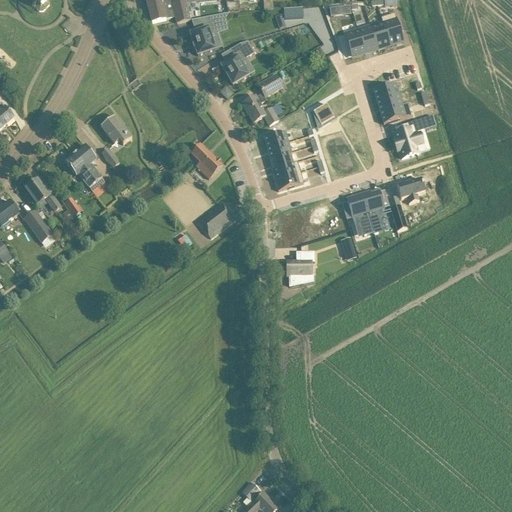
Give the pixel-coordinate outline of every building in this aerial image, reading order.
[(33,6),(39,13),(43,13),(49,7),(49,3),(46,0),(35,0),(33,3),(33,6)] [(145,0),(152,25),(175,19),(177,25),(191,22),(185,0),(172,4),(170,0),(145,0)] [(262,0),(264,12),(274,11),(272,0),(262,0)] [(226,5),(229,14),(240,13),(239,3),(226,5)] [(194,35),(190,36),(193,44),(192,44),(194,50),(195,49),(198,58),(215,52),(215,51),(210,36),(217,34),(226,31),(224,22),(223,16),(201,20),(202,23),(205,31),(196,34),(194,35)] [(286,28),(282,16),(275,18),(279,31),(286,28)] [(396,20),(383,24),(389,46),(390,48),(403,44),(396,20)] [(383,24),(370,28),(377,50),(389,46),(383,24)] [(370,28),(358,32),(365,54),(377,50),(370,28)] [(358,32),(345,36),(352,58),(365,54),(358,32)] [(234,60),(221,68),(233,87),(249,78),(240,64),(255,55),(248,43),(240,45),(230,52),(234,60)] [(243,106),(254,125),(264,119),(269,128),(278,123),(271,110),(265,114),(260,106),(268,102),(266,99),(282,90),(275,77),(259,86),(264,94),(254,100),(254,99),(243,106)] [(396,86),(375,92),(379,103),(400,97),(396,86)] [(231,96),(225,90),(221,94),(227,100),(231,96)] [(400,97),(379,103),(382,114),(403,108),(400,97)] [(0,111),(1,113),(0,113),(0,131),(14,120),(1,104),(0,105),(0,111)] [(314,115),(313,115),(317,127),(320,125),(321,127),(334,119),(326,105),(313,113),(314,115)] [(382,114),(380,114),(384,126),(406,119),(403,108),(382,114)] [(114,146),(119,142),(123,147),(132,140),(114,118),(101,129),(114,146)] [(433,118),(413,123),(417,134),(436,128),(433,118)] [(411,130),(394,136),(396,143),(394,144),(397,154),(399,153),(401,161),(419,155),(416,148),(418,147),(415,138),(413,138),(411,130)] [(285,133),(264,140),(267,151),(288,144),(285,133)] [(288,144),(267,151),(271,161),(290,155),(290,156),(292,155),(288,144)] [(89,190),(97,199),(105,192),(104,190),(107,187),(91,166),(96,162),(85,147),(76,155),(85,167),(83,169),(84,170),(84,171),(95,185),(89,190)] [(222,168),(200,147),(190,156),(199,165),(195,168),(209,182),(222,168)] [(102,155),(113,169),(119,165),(108,151),(102,155)] [(78,176),(89,190),(95,185),(84,171),(84,170),(83,169),(85,167),(76,155),(65,164),(76,178),(78,176)] [(290,155),(271,161),(274,171),(293,165),(290,156),(290,155)] [(274,171),(272,171),(275,182),(296,176),(293,165),(274,171)] [(296,176),(275,182),(278,193),(299,187),(296,176)] [(405,185),(397,187),(401,201),(407,199),(409,205),(419,202),(417,196),(425,194),(421,181),(405,186),(405,185)] [(55,213),(61,210),(46,189),(43,191),(37,183),(26,191),(37,207),(46,201),(55,213)] [(202,220),(201,188),(172,189),(174,221),(202,220)] [(370,193),(362,196),(374,234),(373,234),(374,236),(384,233),(380,220),(384,219),(381,211),(390,208),(387,200),(386,200),(387,200),(385,201),(381,202),(379,194),(371,196),(370,193)] [(349,210),(344,212),(346,221),(352,219),(352,220),(353,219),(355,219),(357,227),(361,226),(364,237),(373,234),(374,234),(362,196),(354,198),(355,201),(347,203),(349,210)] [(398,199),(388,202),(398,233),(407,230),(398,199)] [(65,204),(75,218),(81,213),(71,200),(65,204)] [(0,227),(1,228),(18,216),(9,203),(0,209),(0,227)] [(198,225),(211,241),(235,222),(223,206),(198,225)] [(340,208),(332,210),(334,219),(343,216),(340,208)] [(24,220),(42,245),(53,236),(35,212),(24,220)] [(305,230),(302,214),(284,218),(286,230),(289,230),(290,232),(290,235),(296,234),(297,239),(291,240),(291,241),(313,237),(311,229),(305,230)] [(62,220),(74,236),(81,231),(69,215),(62,220)] [(347,230),(345,223),(337,226),(339,233),(347,230)] [(65,242),(56,230),(52,233),(61,245),(65,242)] [(356,260),(350,239),(340,242),(343,249),(350,247),(354,261),(356,260)] [(0,243),(0,260),(4,265),(12,259),(0,243)] [(402,259),(375,252),(368,280),(395,287),(402,259)] [(287,263),(287,278),(289,278),(289,288),(302,286),(302,278),(311,278),(311,264),(315,264),(315,254),(300,254),(300,263),(287,263)] [(261,493),(251,484),(241,495),(251,504),(261,493)] [(248,509),(244,511),(258,511),(260,511),(261,511),(277,511),(279,510),(263,495),(248,509)]
